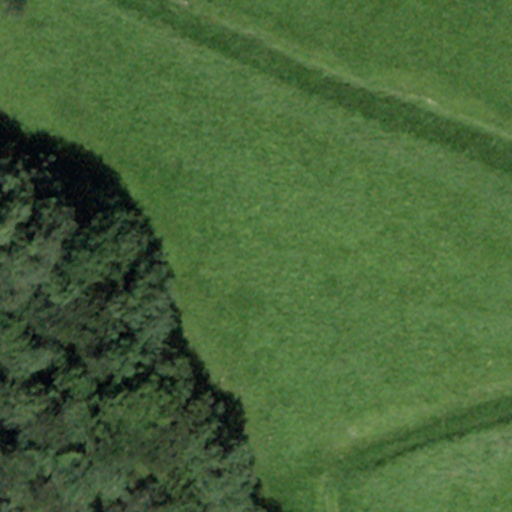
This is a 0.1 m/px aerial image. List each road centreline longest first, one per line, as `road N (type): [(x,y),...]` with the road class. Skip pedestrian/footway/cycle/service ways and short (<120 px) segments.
road 1 (track): [(511,158),(139,0)]
road 2 (track): [(330,511),(332,470),(511,406)]
